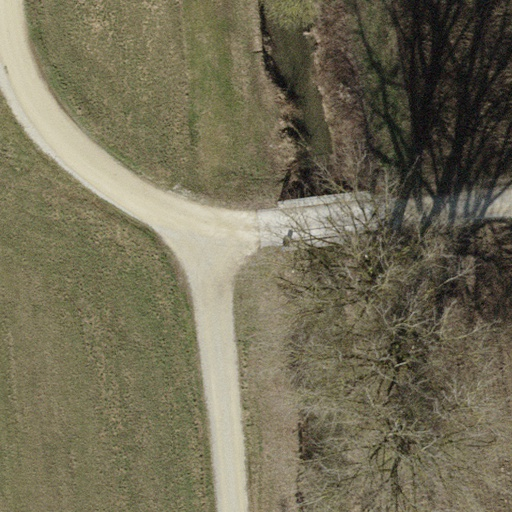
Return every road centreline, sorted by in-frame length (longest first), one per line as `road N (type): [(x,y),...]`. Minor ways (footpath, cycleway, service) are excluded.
road 1 (track): [(511,207),(219,237),(102,187),(42,118),(8,0)]
road 2 (track): [(219,237),(243,511)]
